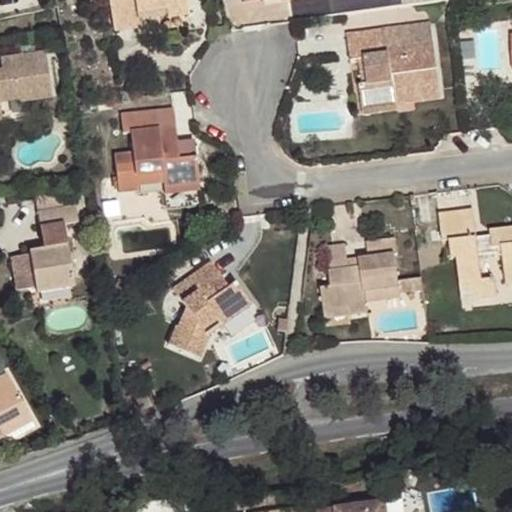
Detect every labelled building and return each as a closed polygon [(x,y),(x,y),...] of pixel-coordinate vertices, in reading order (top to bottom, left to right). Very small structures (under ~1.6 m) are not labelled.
[(110,0),(115,29),(141,25),(140,12),(167,8),(169,15),(187,12),(184,0),(110,0)] [(359,85),(362,102),(396,98),(394,91),(404,90),(405,93),(440,89),(433,41),(383,48),(381,29),(347,34),(350,60),(364,58),(368,84),(359,85)] [(17,66),(6,68),(0,68),(0,114),(6,114),(3,98),(23,95),(23,99),(56,94),(48,49),(16,53),(17,66)] [(4,55),(6,68),(17,66),(16,53),(4,55)] [(396,98),(362,102),(363,114),(397,109),(396,104),(441,98),(440,89),(405,93),(404,90),(394,91),(396,98)] [(174,109),(123,115),(125,131),(131,130),(133,150),(113,153),(118,192),(138,190),(138,183),(137,178),(154,176),(154,172),(162,172),(163,181),(163,187),(199,183),(196,157),(180,159),(174,109)] [(154,176),(137,178),(138,183),(163,181),(162,172),(154,172),(154,176)] [(164,193),(200,189),(199,183),(163,187),(164,193)] [(34,209),(37,226),(42,225),(45,245),(39,246),(25,247),(30,289),(69,285),(61,223),(75,222),(72,205),(34,209)] [(452,256),(455,282),(467,280),(469,298),(494,295),(491,276),(479,278),(476,252),(494,250),(501,257),(504,283),(511,282),(511,225),(487,229),(488,240),(474,242),(470,208),(434,214),(438,241),(444,240),(446,257),(452,256)] [(42,225),(37,226),(39,246),(45,245),(42,225)] [(365,259),(357,261),(358,273),(350,274),(349,270),(327,273),(330,290),(320,291),(325,315),(349,310),(351,317),(369,314),(367,305),(366,297),(400,291),(393,254),(396,254),(393,236),(362,242),(365,259)] [(210,281),(221,274),(210,261),(172,288),(186,308),(178,326),(175,324),(168,343),(201,355),(209,332),(202,330),(194,326),(212,313),(216,321),(220,327),(253,304),(236,281),(229,286),(218,294),(210,281)] [(358,273),(357,261),(348,262),(349,270),(350,274),(358,273)] [(229,286),(221,274),(210,281),(218,294),(229,286)] [(467,280),(455,282),(458,299),(469,298),(467,280)] [(401,298),(400,291),(366,297),(367,305),(401,298)] [(257,311),(253,304),(220,327),(226,334),(257,311)] [(349,310),(325,315),(326,322),(351,317),(349,310)] [(194,326),(202,330),(216,321),(212,313),(194,326)] [(0,421),(25,409),(5,370),(0,373),(0,421)] [(149,395),(136,399),(140,411),(153,406),(149,395)] [(0,432),(30,418),(25,409),(0,421),(0,432)] [(387,511),(386,503),(318,511),(387,511)]
